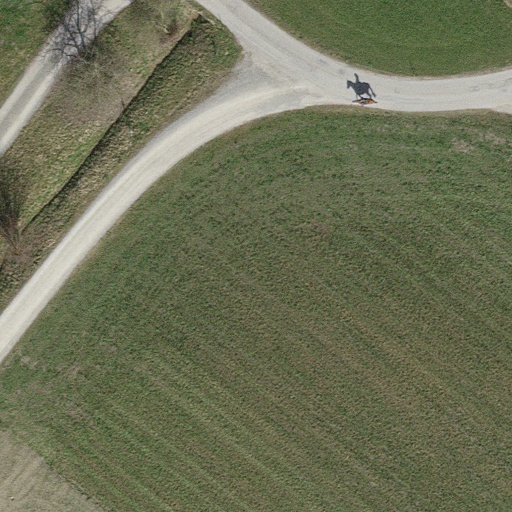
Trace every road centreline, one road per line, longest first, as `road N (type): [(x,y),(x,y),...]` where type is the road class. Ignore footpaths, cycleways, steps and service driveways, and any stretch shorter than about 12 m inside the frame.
road 1 (track): [(282,65),(152,162),(0,341)]
road 2 (residential): [(511,85),(395,98),(282,65),(210,0)]
road 3 (track): [(0,143),(113,0)]
